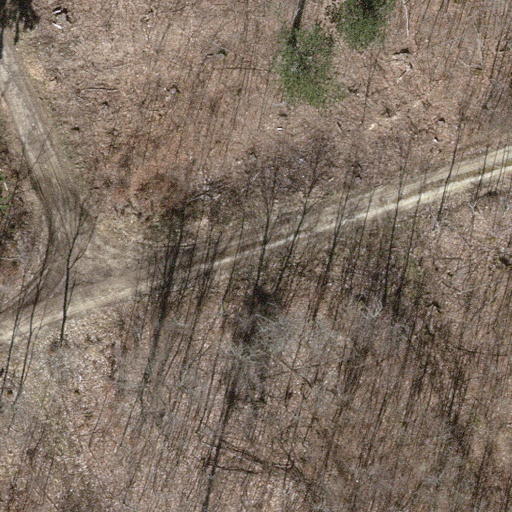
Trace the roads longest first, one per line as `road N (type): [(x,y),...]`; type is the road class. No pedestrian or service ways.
road 1 (track): [(0,324),(511,160)]
road 2 (track): [(0,85),(24,145),(55,304)]
